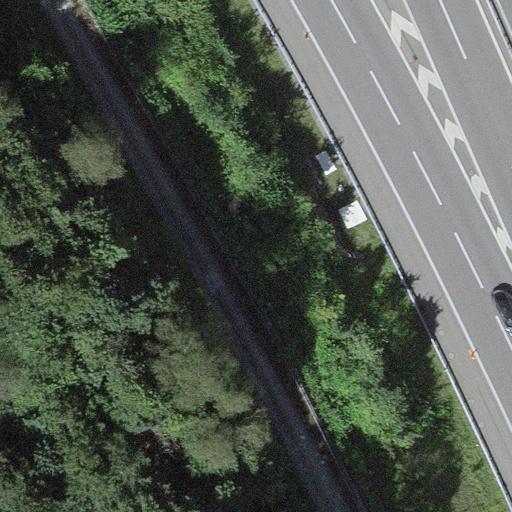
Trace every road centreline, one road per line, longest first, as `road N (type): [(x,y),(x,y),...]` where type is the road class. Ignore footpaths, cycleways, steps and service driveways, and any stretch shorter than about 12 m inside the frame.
road 1 (track): [(65,0),(342,511)]
road 2 (motorway): [(332,0),(511,345)]
road 3 (motorway): [(441,0),(511,161)]
